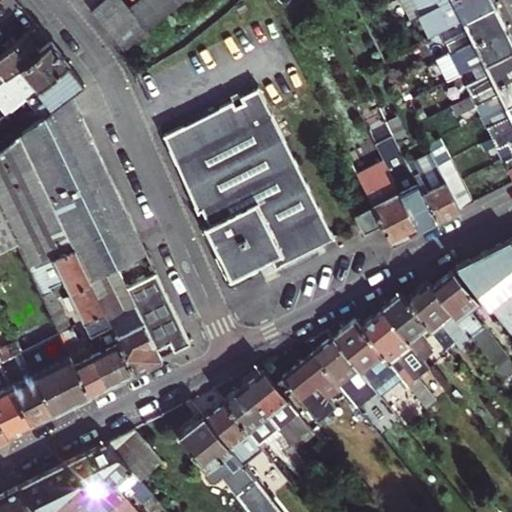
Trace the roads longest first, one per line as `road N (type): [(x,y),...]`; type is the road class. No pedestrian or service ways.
road 1 (residential): [(51,0),(112,80),(233,350)]
road 2 (residential): [(233,350),(511,211)]
road 3 (residential): [(0,464),(233,350)]
